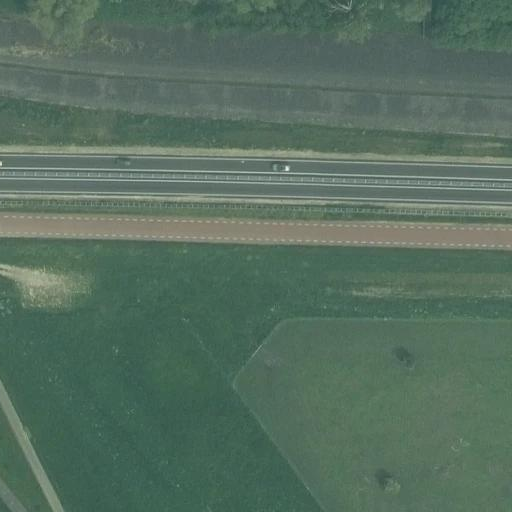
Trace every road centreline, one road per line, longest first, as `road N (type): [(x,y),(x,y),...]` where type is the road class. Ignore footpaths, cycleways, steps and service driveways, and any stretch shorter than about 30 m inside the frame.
road 1 (tertiary): [(511,239),(0,225)]
road 2 (trunk): [(511,175),(0,162)]
road 3 (trunk): [(0,186),(511,198)]
road 4 (track): [(0,62),(70,76),(426,97)]
road 5 (track): [(0,271),(31,279),(59,300),(285,300)]
road 6 (track): [(0,342),(133,511)]
